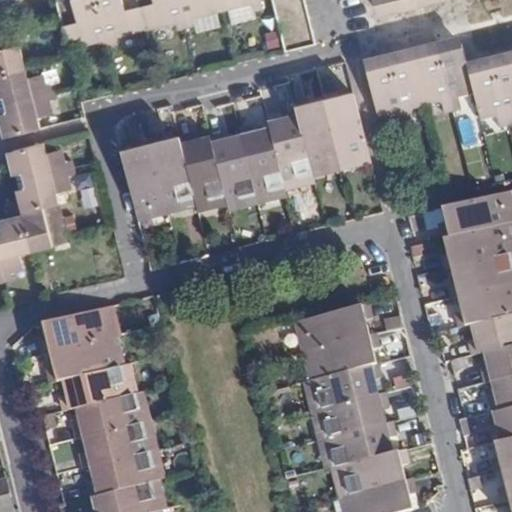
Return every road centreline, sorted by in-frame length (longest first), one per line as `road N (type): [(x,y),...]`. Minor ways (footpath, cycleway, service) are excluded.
road 1 (residential): [(0,326),(392,226),(455,511)]
road 2 (residential): [(34,511),(0,372)]
